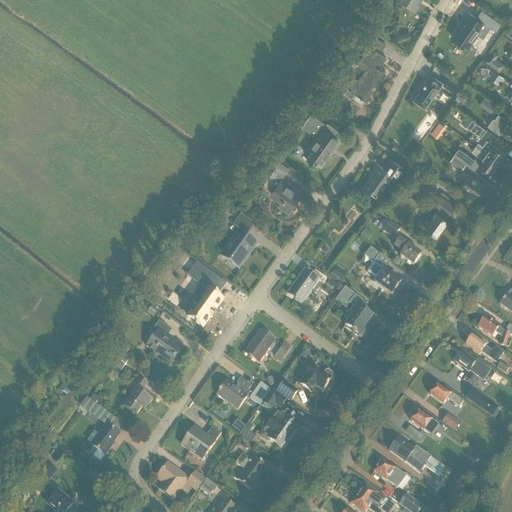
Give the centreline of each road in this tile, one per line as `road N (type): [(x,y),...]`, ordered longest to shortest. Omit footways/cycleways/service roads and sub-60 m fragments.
road 1 (residential): [(256,297),(368,141),(444,0)]
road 2 (residential): [(158,511),(137,486),(134,465),(256,297)]
road 3 (secondary): [(379,390),(511,205)]
road 4 (residential): [(379,390),(256,297)]
road 5 (secondary): [(290,511),(379,390)]
